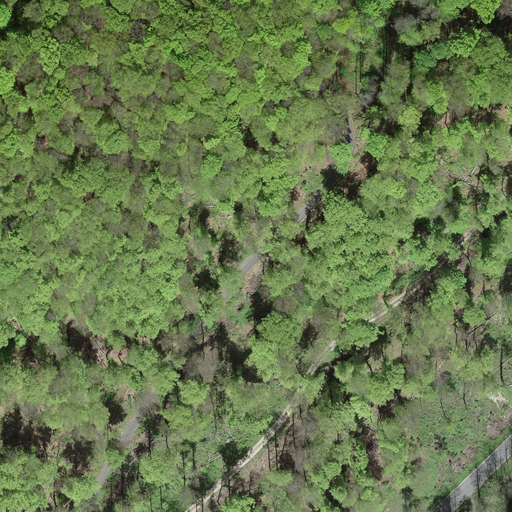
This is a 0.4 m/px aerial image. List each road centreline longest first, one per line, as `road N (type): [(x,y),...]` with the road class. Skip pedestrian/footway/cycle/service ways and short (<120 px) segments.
road 1 (residential): [(310,0),(307,61),(340,116),(347,143),(341,162),(217,301),(83,511)]
road 2 (track): [(511,189),(428,274),(345,330),(314,363),(286,418),(194,511)]
road 3 (track): [(247,264),(314,129),(266,65),(246,0)]
